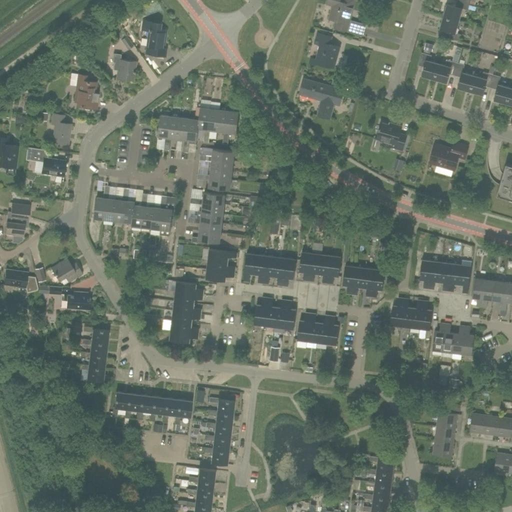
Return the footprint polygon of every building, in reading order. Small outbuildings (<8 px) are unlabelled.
[(351,19),(356,0),(327,0),(326,4),(332,5),(328,18),(335,20),(333,27),(354,33),(362,35),(365,27),(350,23),(351,19)] [(469,4),(470,3),(459,0),(456,0),(455,6),(447,3),(443,15),(459,20),(463,8),(468,9),(468,8),(469,4)] [(456,32),(459,20),(443,15),(439,28),(448,30),(447,36),(460,40),(461,33),(456,32)] [(117,23),(123,30),(128,26),(123,19),(117,23)] [(146,53),(165,56),(166,48),(162,47),(164,32),(159,31),(160,22),(143,20),(142,30),(148,31),(146,53)] [(475,34),(481,36),(483,28),(477,26),(475,34)] [(315,61),(333,67),(339,46),(330,44),(332,36),(317,32),(314,43),(319,44),(315,59),(310,57),(309,62),(314,63),(315,61)] [(121,39),(128,49),(133,46),(126,36),(121,39)] [(430,50),(432,51),(434,44),(426,42),(423,52),(429,54),(430,50)] [(434,78),(438,62),(430,60),(432,55),(422,52),(418,64),(424,66),(422,75),(434,78)] [(136,61),(120,59),(120,54),(113,53),(112,62),(114,62),(113,69),(118,70),(117,78),(133,81),(136,61)] [(454,75),(458,62),(447,59),(445,64),(438,62),(434,78),(446,81),(448,73),(454,75)] [(470,90),(474,75),(462,72),(465,64),(458,62),(454,75),(460,76),(458,87),(470,90)] [(490,65),(488,72),(494,74),(496,67),(490,65)] [(491,87),(494,74),(488,72),(483,71),(481,77),(474,75),(470,90),(482,94),(485,85),(491,87)] [(77,106),(97,109),(99,92),(95,92),(96,81),(88,80),(89,75),(78,74),(74,101),(78,102),(77,106)] [(506,102),(510,87),(499,84),(501,76),(494,74),(491,87),(497,88),(494,99),(506,102)] [(332,78),(330,85),(303,77),(299,93),(321,99),(316,114),(329,118),(333,103),(339,105),(345,82),(332,78)] [(207,130),(210,108),(200,106),(199,119),(198,128),(199,128),(205,129),(204,130),(207,130)] [(217,130),(219,109),(210,108),(207,130),(204,130),(204,135),(209,135),(210,130),(217,130)] [(226,133),(229,110),(219,109),(217,130),(224,131),(224,132),(226,133)] [(228,138),(228,144),(229,132),(236,133),(239,111),(229,110),(226,133),(224,132),(223,137),(228,138)] [(46,121),(47,112),(39,111),(38,120),(46,121)] [(53,142),(68,144),(71,123),(63,122),(64,115),(54,113),(52,124),(55,124),(53,142)] [(168,138),(171,115),(161,114),(158,135),(165,136),(165,137),(168,138)] [(24,125),(25,116),(16,115),(15,123),(24,125)] [(178,138),(180,116),(171,115),(168,138),(165,137),(164,143),(170,144),(171,137),(178,138)] [(184,139),(184,140),(187,140),(190,118),(180,116),(178,138),(184,139)] [(199,119),(190,118),(187,140),(184,140),(184,145),(189,146),(189,139),(197,140),(199,128),(198,128),(199,119)] [(394,124),(394,126),(381,122),(376,139),(392,143),(391,147),(402,150),(407,135),(400,133),(402,126),(394,124)] [(1,131),(8,132),(9,124),(3,123),(1,131)] [(7,138),(0,136),(0,149),(1,150),(0,153),(0,165),(6,167),(5,172),(6,174),(12,175),(14,174),(15,168),(16,168),(19,145),(6,144),(7,138)] [(458,156),(465,158),(468,146),(454,142),(452,148),(435,143),(429,162),(454,169),(458,156)] [(42,173),(64,176),(66,160),(47,158),(49,149),(28,147),(26,159),(43,161),(42,173)] [(211,158),(233,161),(234,151),(213,148),(213,155),(211,155),(211,158)] [(211,155),(206,155),(205,160),(212,161),(211,168),(232,170),(233,161),(211,158),(211,155)] [(259,163),(277,165),(278,157),(267,155),(266,156),(260,156),(259,163)] [(511,165),(506,163),(497,195),(511,199),(511,165)] [(232,170),(211,168),(210,175),(209,174),(209,177),(230,179),(232,170)] [(204,174),(203,179),(210,180),(209,187),(229,189),(230,179),(209,177),(209,174),(204,174)] [(460,196),(462,189),(452,186),(450,193),(460,196)] [(107,197),(109,197),(109,192),(105,191),(104,197),(97,196),(94,218),(104,219),(107,197)] [(204,199),(203,199),(203,201),(224,204),(225,194),(204,192),(204,199)] [(128,199),(129,194),(123,194),(123,199),(116,198),(114,220),(123,221),(126,199),(128,199)] [(250,205),(264,206),(265,197),(251,195),(250,205)] [(109,197),(107,197),(104,219),(114,220),(116,198),(109,198),(109,197)] [(203,201),(203,199),(197,198),(197,203),(203,204),(202,211),(223,214),(224,204),(203,201)] [(123,221),(132,222),(133,222),(135,204),(135,201),(128,200),(128,199),(126,199),(123,221)] [(147,200),(142,199),(141,205),(135,204),(133,222),(132,222),(131,225),(141,226),(144,205),(147,205),(147,200)] [(160,208),(153,207),(151,227),(161,229),(163,207),(166,208),(167,202),(161,201),(160,208)] [(28,224),(30,208),(31,205),(12,202),(11,211),(8,211),(7,216),(18,217),(18,219),(17,222),(28,224)] [(151,227),(153,207),(147,206),(147,205),(144,205),(141,226),(151,227)] [(166,208),(163,207),(161,229),(160,234),(168,235),(169,234),(170,230),(171,224),(175,225),(176,219),(171,218),(173,209),(166,208)] [(197,217),(201,218),(201,220),(222,223),(223,214),(202,211),(198,211),(197,217)] [(289,223),(290,213),(282,212),(282,223),(289,223)] [(17,222),(18,219),(18,217),(7,216),(5,234),(14,235),(13,242),(18,243),(22,240),(23,236),(24,227),(28,227),(28,224),(17,222)] [(222,223),(201,220),(201,218),(197,217),(195,217),(194,222),(201,223),(200,230),(221,232),(222,223)] [(272,224),(270,232),(277,233),(279,225),(278,225),(272,224)] [(379,237),(380,225),(373,224),(371,236),(379,237)] [(221,232),(200,230),(199,237),(193,236),(192,242),(199,242),(200,240),(220,242),(221,232)] [(385,249),(396,251),(397,243),(386,241),(385,249)] [(119,255),(127,256),(128,248),(120,247),(119,255)] [(208,258),(228,261),(229,256),(236,257),(237,251),(210,248),(208,258)] [(156,250),(149,249),(148,258),(155,259),(156,250)] [(308,280),(312,252),(302,251),(299,270),(304,271),(303,279),(308,280)] [(250,272),(254,273),(257,253),(247,252),(243,280),(249,281),(250,272)] [(319,273),(321,254),(312,252),(308,280),(314,280),(315,272),(319,273)] [(263,283),(267,255),(257,253),(254,273),(259,274),(258,282),(263,283)] [(331,255),(321,254),(319,273),(323,273),(322,281),(327,282),(331,255)] [(274,276),(276,256),(267,255),(263,283),(269,283),(270,275),(274,276)] [(341,256),(331,255),(327,282),(333,283),(334,275),(338,275),(341,256)] [(276,256),(274,276),(279,276),(278,284),(283,285),(286,257),(276,256)] [(296,258),(286,257),(283,285),(288,286),(289,278),(293,278),(296,258)] [(72,265),(67,258),(52,267),(59,280),(62,286),(69,282),(83,273),(80,268),(76,262),(72,265)] [(207,268),(235,271),(235,265),(228,265),(228,261),(208,258),(207,268)] [(423,287),(428,288),(431,260),(422,259),(420,270),(419,279),(424,280),(423,287)] [(431,260),(428,288),(434,289),(434,281),(439,281),(441,262),(431,260)] [(441,262),(439,281),(443,282),(442,290),(448,290),(451,263),(441,262)] [(451,263),(448,290),(453,291),(454,283),(459,284),(461,264),(451,263)] [(471,265),(461,264),(459,284),(463,284),(462,292),(468,293),(471,265)] [(184,275),(185,266),(177,265),(176,274),(184,275)] [(352,294),(356,266),(346,265),(343,285),(348,285),(347,293),(352,294)] [(366,267),(356,266),(352,294),(357,295),(358,286),(363,287),(366,267)] [(35,268),(38,281),(46,280),(42,267),(35,268)] [(372,296),(375,268),(366,267),(363,287),(367,288),(366,296),(372,296)] [(235,271),(207,268),(206,278),(226,280),(226,275),(234,276),(235,271)] [(385,269),(375,268),(372,296),(377,297),(377,289),(383,290),(385,269)] [(25,287),(28,292),(38,290),(35,277),(27,276),(28,272),(5,269),(3,284),(25,287)] [(476,306),(481,306),(484,280),(475,278),(473,297),(477,298),(476,306)] [(494,281),(484,280),(481,306),(487,307),(488,299),(492,299),(494,281)] [(176,291),(203,294),(204,289),(196,288),(197,283),(177,281),(176,291)] [(501,309),(504,282),(494,281),(492,299),(496,300),(495,308),(501,309)] [(511,302),(511,297),(511,282),(504,282),(501,309),(506,309),(507,301),(511,302)] [(61,294),(61,287),(39,286),(39,292),(49,293),(61,294)] [(175,300),(194,303),(195,298),(202,299),(203,294),(176,291),(175,300)] [(67,308),(90,309),(91,301),(88,301),(89,292),(76,292),(75,295),(64,294),(64,300),(67,300),(67,308)] [(254,324),(264,325),(268,297),(263,297),(262,305),(257,304),(254,324)] [(264,325),(274,326),(276,306),(272,306),(273,298),(268,297),(264,325)] [(391,325),(401,326),(404,298),(399,297),(398,306),(393,305),(391,325)] [(404,298),(401,326),(410,327),(413,307),(408,307),(409,298),(404,298)] [(276,306),(274,326),(284,327),(287,300),(282,299),(281,307),(276,306)] [(174,310),(201,313),(201,308),(194,307),(194,303),(175,300),(174,310)] [(292,300),(287,300),(284,327),(294,328),(296,309),(291,308),(292,300)] [(420,328),(423,300),(418,300),(417,308),(413,307),(410,327),(420,328)] [(423,300),(420,328),(430,329),(432,309),(427,309),(428,301),(423,300)] [(200,319),(201,313),(174,310),(173,320),(192,322),(193,318),(200,319)] [(307,340),(311,313),(305,312),(305,320),(300,319),(297,339),(307,340)] [(307,340),(317,342),(320,322),(315,321),(316,313),(311,313),(307,340)] [(320,322),(317,342),(327,343),(331,315),(325,315),(324,322),(320,322)] [(335,316),(331,315),(327,343),(337,344),(340,324),(335,324),(335,316)] [(171,330),(198,333),(199,327),(191,326),(192,322),(173,320),(171,330)] [(442,351),(446,323),(441,323),(440,330),(435,330),(433,349),(442,351)] [(452,352),(454,332),(450,332),(451,324),(446,323),(442,351),(452,352)] [(459,333),(454,332),(452,352),(462,353),(465,326),(460,325),(459,333)] [(91,341),(107,343),(108,330),(94,328),(94,327),(84,326),(84,331),(93,332),(92,340),(91,341)] [(470,326),(465,326),(462,353),(472,354),(474,335),(469,334),(470,326)] [(71,336),(72,328),(64,327),(63,336),(71,336)] [(198,333),(171,330),(170,340),(189,342),(190,337),(198,338),(198,333)] [(91,341),(92,340),(82,339),(82,343),(91,344),(90,352),(90,353),(105,355),(107,343),(91,341)] [(186,344),(178,344),(177,351),(186,352),(186,344)] [(278,361),(279,347),(271,346),(270,360),(278,361)] [(90,353),(90,352),(81,351),(80,356),(89,357),(88,365),(88,366),(104,368),(105,355),(90,353)] [(282,351),(281,361),(288,362),(289,352),(282,351)] [(416,356),(408,355),(407,365),(414,366),(416,356)] [(102,380),(104,368),(88,366),(88,365),(79,364),(78,368),(88,370),(87,378),(102,380)] [(459,386),(459,378),(451,377),(450,385),(459,386)] [(197,390),(196,401),(203,402),(204,391),(197,390)] [(126,409),(128,393),(116,391),(114,407),(113,407),(112,416),(116,416),(117,408),(125,409),(126,409)] [(139,410),(141,394),(128,393),(126,409),(125,409),(124,417),(129,418),(130,409),(138,410),(139,410)] [(152,412),(153,396),(141,394),(139,410),(138,410),(137,419),(142,420),(143,411),(150,411),(152,412)] [(164,413),(166,397),(153,396),(152,412),(150,411),(149,420),(154,421),(155,412),(163,413),(164,413)] [(177,415),(179,399),(166,397),(164,413),(163,413),(162,422),(163,422),(166,423),(167,414),(175,415),(177,415)] [(217,412),(232,413),(234,401),(219,399),(219,398),(209,397),(209,401),(218,402),(217,410),(217,412)] [(177,415),(175,415),(174,424),(179,424),(180,415),(189,417),(191,400),(179,399),(177,415)] [(215,424),(231,426),(232,413),(217,412),(217,410),(208,409),(207,414),(216,415),(215,423),(215,424)] [(438,411),(437,425),(455,428),(457,414),(438,411)] [(471,431),(484,433),(487,414),(473,412),(471,431)] [(487,414),(484,433),(498,435),(501,416),(487,414)] [(511,417),(501,416),(498,435),(511,436),(511,417)] [(214,437),(229,439),(231,426),(215,424),(215,423),(206,422),(206,426),(215,427),(214,436),(214,437)] [(162,424),(154,423),(153,431),(162,432),(162,424)] [(437,425),(435,439),(453,442),(455,428),(437,425)] [(212,449),(228,451),(229,439),(214,437),(214,436),(205,435),(204,439),(213,440),(212,448),(212,449)] [(453,442),(435,439),(433,453),(451,455),(453,442)] [(227,464),(228,451),(212,449),(212,448),(203,447),(203,452),(211,453),(210,462),(227,464)] [(494,470),(508,472),(511,453),(497,451),(494,470)] [(376,470),(393,472),(394,460),(379,458),(379,457),(370,456),(369,460),(378,461),(377,469),(376,470)] [(176,465),(175,472),(182,473),(183,465),(176,465)] [(197,480),(213,482),(214,469),(198,468),(197,477),(188,476),(188,481),(197,482),(197,480)] [(375,483),(391,485),(393,472),(376,470),(377,469),(368,468),(368,473),(376,474),(375,482),(375,483)] [(211,495),(213,482),(197,480),(197,482),(196,490),(187,489),(186,494),(195,495),(196,493),(211,495)] [(373,496),(389,498),(391,485),(375,483),(375,482),(367,481),(366,486),(374,487),(373,494),(373,496)] [(194,506),(210,507),(211,495),(196,493),(195,495),(195,502),(185,501),(185,506),(194,507),(194,506)] [(372,508),(388,510),(389,498),(373,496),(373,494),(365,493),(364,498),(373,499),(372,507),(372,508)]
